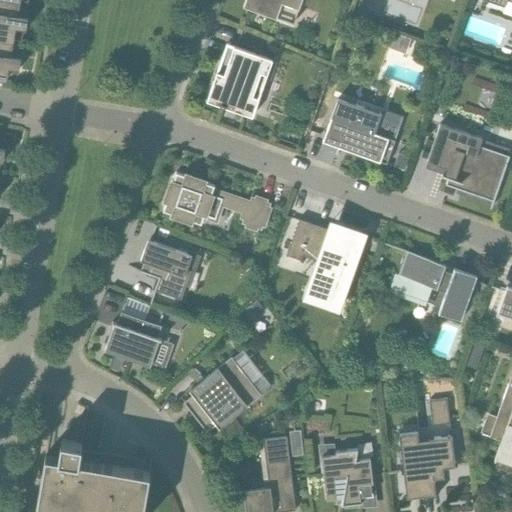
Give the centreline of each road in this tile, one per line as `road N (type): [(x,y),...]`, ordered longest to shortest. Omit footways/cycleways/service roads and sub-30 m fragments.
road 1 (residential): [(511,243),(166,125)]
road 2 (residential): [(166,125),(72,372)]
road 3 (residential): [(24,361),(64,111)]
road 4 (residential): [(72,372),(160,426),(213,511)]
road 5 (residential): [(0,511),(24,361)]
road 6 (residential): [(216,0),(166,125)]
